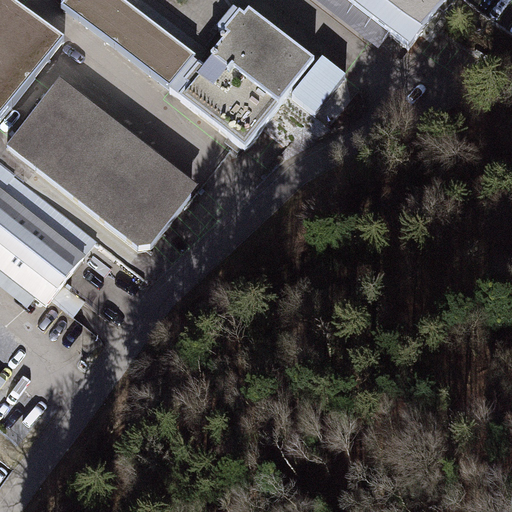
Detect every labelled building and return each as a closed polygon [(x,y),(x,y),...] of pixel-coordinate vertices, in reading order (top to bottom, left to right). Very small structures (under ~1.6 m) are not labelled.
[(0,0),(0,124),(65,42),(11,0),(0,0)] [(196,61),(118,0),(68,0),(62,9),(170,94),(195,63),(196,61)] [(341,0),(409,53),(448,0),(341,0)] [(315,65),(249,13),(244,20),(234,12),(218,31),(228,39),(214,58),(280,109),(315,65)] [(245,153),(280,109),(214,58),(203,71),(195,63),(170,94),(245,153)] [(316,118),(346,78),(323,61),(293,100),(316,118)] [(191,198),(53,90),(8,149),(138,252),(150,251),(191,198)] [(96,244),(0,168),(0,270),(47,307),(96,244)]
